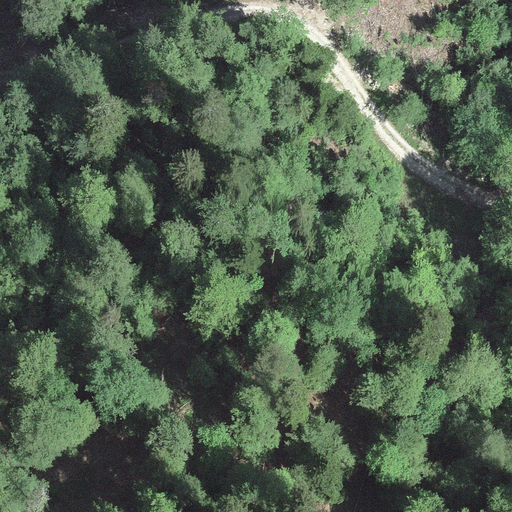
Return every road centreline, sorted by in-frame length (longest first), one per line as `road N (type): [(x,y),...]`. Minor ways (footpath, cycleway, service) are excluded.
road 1 (track): [(511,209),(417,166),(371,115),(327,45),(302,18),(277,10),(186,17),(0,75)]
road 2 (track): [(0,484),(71,482),(157,453)]
